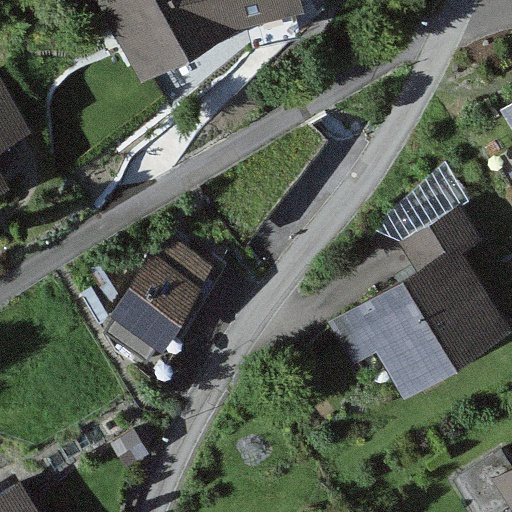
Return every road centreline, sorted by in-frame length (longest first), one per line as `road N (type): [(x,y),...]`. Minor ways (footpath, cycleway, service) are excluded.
road 1 (residential): [(156,511),(186,433),(243,337),(400,134),(453,26)]
road 2 (residential): [(453,26),(382,61),(0,294)]
